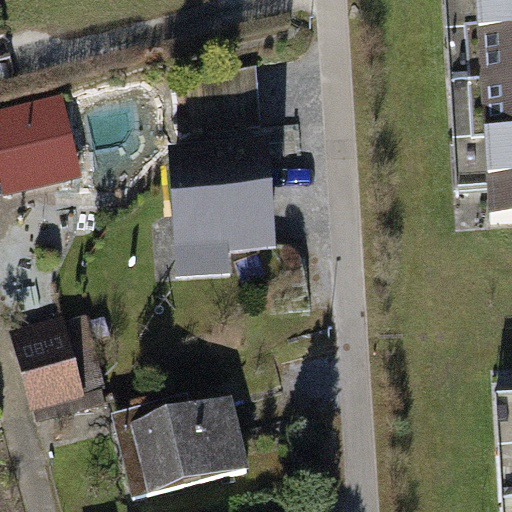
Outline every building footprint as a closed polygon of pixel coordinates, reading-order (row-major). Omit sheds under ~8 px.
[(487,230),(511,228),(511,0),(441,0),(453,200),(486,198),(487,230)] [(259,76),(185,84),(191,139),(265,131),(259,76)] [(59,96),(0,109),(0,156),(69,140),(59,96)] [(277,148),(171,154),(178,283),(236,280),(235,259),(282,256),(277,148)] [(90,310),(17,329),(37,405),(109,386),(90,310)] [(193,403),(116,420),(136,510),(250,485),(233,408),(196,416),(193,403)] [(511,511),(511,407),(492,409),(498,511),(511,511)]
